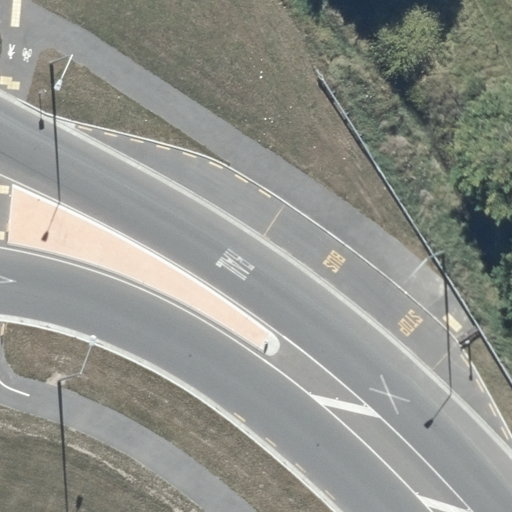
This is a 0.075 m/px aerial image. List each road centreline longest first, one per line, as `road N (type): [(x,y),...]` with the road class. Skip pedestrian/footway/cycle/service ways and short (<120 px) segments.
road 1 (secondary): [(0,138),(253,271),(318,373)]
road 2 (secondary): [(318,373),(200,349),(118,307),(0,275)]
road 3 (secondary): [(318,373),(461,511)]
